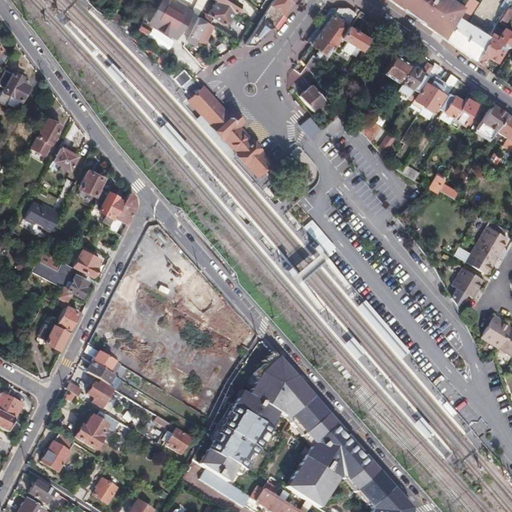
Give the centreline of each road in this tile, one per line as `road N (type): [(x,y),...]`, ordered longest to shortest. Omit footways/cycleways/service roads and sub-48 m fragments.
road 1 (residential): [(425,511),(148,202)]
road 2 (residential): [(148,202),(0,8)]
road 3 (residential): [(51,397),(148,202)]
road 4 (tertiary): [(370,0),(511,104)]
